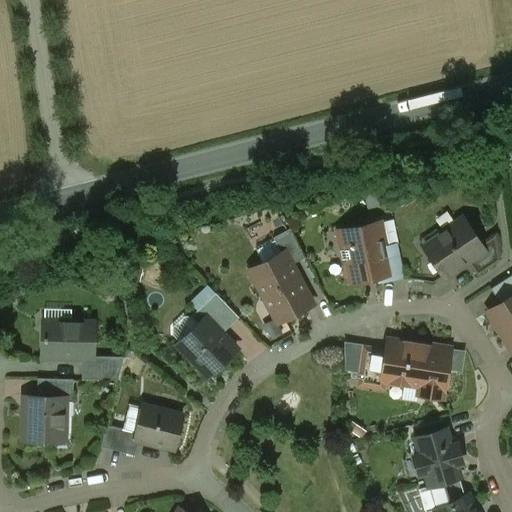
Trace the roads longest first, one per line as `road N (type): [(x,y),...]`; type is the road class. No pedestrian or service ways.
road 1 (secondary): [(511,84),(0,215)]
road 2 (residential): [(497,404),(495,369),(466,322),(446,309),(383,314),(314,338),(248,377),(218,414),(197,475)]
road 3 (residential): [(11,511),(197,475)]
